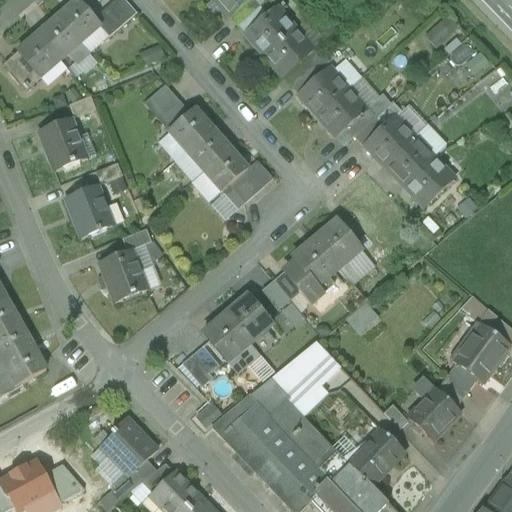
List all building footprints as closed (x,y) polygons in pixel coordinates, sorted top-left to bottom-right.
[(134,16),(120,0),(113,0),(109,4),(126,23),(134,16)] [(210,0),(229,21),(251,1),(252,0),(210,0)] [(251,1),(230,20),(238,29),(259,10),(251,1)] [(90,20),(76,4),(55,22),(78,47),(79,47),(98,30),(98,29),(90,20)] [(126,23),(109,4),(101,11),(117,31),(126,23)] [(259,10),(238,29),(246,38),(267,19),(259,10)] [(246,38),(245,39),(263,60),(296,31),(278,10),(267,19),(246,38)] [(117,31),(101,11),(90,20),(98,29),(98,30),(107,40),(117,31)] [(427,38),(437,50),(463,29),(452,16),(427,38)] [(78,47),(55,22),(36,38),(59,63),(66,58),(78,47)] [(296,31),(263,60),(281,81),(304,62),(315,52),(296,31)] [(59,63),(36,38),(17,55),(39,81),(59,63)] [(78,47),(66,58),(76,69),(88,58),(79,47),(78,47)] [(145,66),(165,58),(161,48),(140,56),(145,66)] [(39,81),(17,55),(1,67),(23,94),(39,81)] [(304,62),(283,80),(291,89),(312,70),(304,62)] [(312,70),(291,89),(299,98),(320,79),(312,70)] [(299,98),(297,99),(316,120),(349,91),(330,70),(320,79),(299,98)] [(163,88),(143,105),(164,128),(183,111),(163,88)] [(349,91),(316,120),(334,141),(357,122),(367,112),(349,91)] [(89,98),(69,106),(74,118),(94,110),(89,98)] [(364,131),(354,140),(364,150),(396,119),(397,120),(402,115),(393,106),(364,131)] [(396,119),(364,150),(374,161),(375,160),(383,168),(382,169),(383,170),(414,140),(414,141),(426,129),(425,129),(407,110),(402,115),(397,120),(396,119)] [(194,113),(169,135),(186,153),(210,132),(194,113)] [(68,121),(37,133),(53,175),(85,162),(68,121)] [(357,122),(336,140),(344,149),(354,140),(364,131),(357,122)] [(210,132),(186,153),(203,173),(228,152),(210,132)] [(414,140),(383,170),(394,182),(395,181),(404,189),(403,190),(403,191),(434,161),(414,141),(414,140)] [(228,152),(203,173),(221,194),(229,188),(237,180),(246,173),(246,172),(228,152)] [(434,161),(403,191),(404,192),(405,191),(413,200),(423,211),(455,180),(454,180),(453,180),(434,161)] [(272,183),(255,164),(246,172),(246,173),(263,192),(272,183)] [(116,166),(95,174),(100,187),(121,179),(116,166)] [(246,173),(237,180),(254,199),(263,192),(246,173)] [(237,180),(229,188),(246,207),(254,199),(237,180)] [(229,188),(221,194),(238,213),(246,207),(229,188)] [(95,189),(64,200),(80,243),(111,232),(95,189)] [(337,224),(315,243),(339,272),(361,253),(337,224)] [(145,233),(120,243),(125,256),(129,254),(150,246),(145,233)] [(315,243),(292,262),(295,266),(284,274),(284,275),(300,293),(298,295),(298,296),(309,309),(334,288),(328,281),(339,272),(315,243)] [(361,253),(339,272),(352,288),(375,268),(361,253)] [(125,256),(99,266),(115,307),(146,295),(129,254),(125,256)] [(300,293),(284,275),(273,284),(289,303),(298,296),(298,295),(300,293)] [(289,303),(273,284),(262,294),(278,313),(289,303)] [(272,328),(248,299),(225,318),(249,347),(250,347),(272,328)] [(6,304),(0,307),(0,337),(19,327),(6,305),(7,304),(6,304)] [(377,320),(365,306),(345,323),(357,337),(377,320)] [(249,347),(225,318),(202,337),(226,366),(249,347)] [(480,329),(453,365),(450,363),(449,363),(455,368),(475,382),(482,387),(509,350),(477,326),(476,327),(480,329)] [(19,327),(0,337),(0,362),(2,367),(32,350),(19,327)] [(340,372),(315,346),(270,382),(290,403),(287,405),(302,422),(327,398),(320,390),(340,372)] [(249,347),(226,366),(235,376),(236,376),(247,367),(259,357),(250,347),(249,347)] [(32,350),(2,367),(16,390),(18,389),(45,374),(32,350)] [(218,368),(202,350),(192,359),(207,377),(208,377),(218,368)] [(259,357),(247,367),(262,385),(273,375),(259,357)] [(207,377),(192,359),(182,367),(201,390),(212,381),(208,377),(207,377)] [(16,390),(2,367),(0,368),(0,386),(5,396),(18,389),(16,390)] [(475,382),(455,368),(448,378),(467,396),(475,382)] [(467,396),(448,378),(437,394),(456,412),(467,396)] [(302,422),(287,405),(290,403),(270,382),(247,401),(326,484),(328,487),(346,468),(302,422)] [(437,394),(424,382),(413,394),(423,404),(407,421),(432,446),(460,417),(437,394)] [(326,484),(247,401),(216,427),(293,511),(307,500),(326,484)] [(211,402),(194,418),(208,433),(225,417),(211,402)] [(392,409),(383,417),(399,433),(408,425),(392,409)] [(155,451),(124,421),(108,437),(110,439),(100,449),(111,460),(112,460),(126,473),(130,477),(134,473),(145,461),(155,451)] [(346,468),(371,492),(372,491),(404,457),(380,433),(346,468)] [(145,461),(134,473),(143,484),(156,474),(145,461)] [(35,462),(0,484),(0,491),(8,504),(9,503),(14,511),(28,511),(31,510),(30,508),(54,493),(35,462)] [(156,474),(143,484),(152,494),(175,473),(167,465),(156,474)] [(371,492),(346,468),(328,487),(352,511),(392,511),(372,491),(371,492)] [(175,473),(152,494),(162,504),(159,507),(163,511),(185,511),(201,498),(176,471),(175,473)] [(130,477),(126,473),(112,484),(115,487),(96,502),(103,511),(108,511),(143,484),(134,473),(130,477)] [(511,511),(511,481),(510,479),(509,479),(485,511),(486,511),(511,511)] [(352,511),(328,487),(326,484),(307,500),(318,511),(352,511)] [(213,511),(201,498),(185,511),(213,511)]
